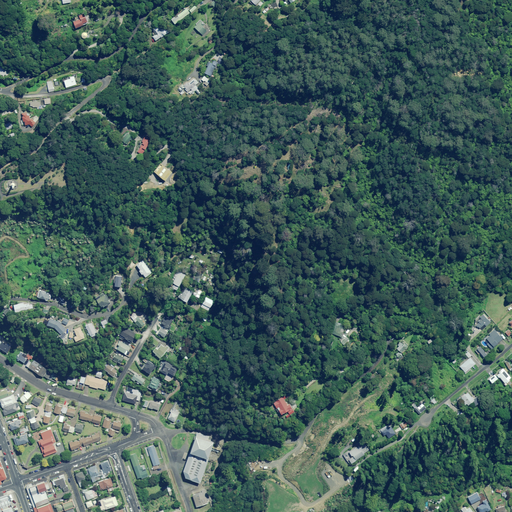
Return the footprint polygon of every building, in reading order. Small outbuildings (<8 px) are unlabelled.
[(189,10),(187,7),(184,8),(185,10),(174,18),(173,18),(171,19),(175,24),(190,13),(188,11),(189,10)] [(87,22),(84,14),(79,16),(80,19),(73,22),(76,28),(83,25),(83,23),(87,22)] [(206,25),(200,19),(196,24),(196,25),(194,27),(203,35),(207,30),(204,28),(206,25)] [(162,25),(158,28),(157,26),(152,29),(156,35),(153,37),(155,40),(170,31),(168,27),(165,29),(162,25)] [(217,62),(214,61),(212,64),(210,62),(205,73),(211,76),(215,68),(216,69),(217,66),(216,66),(217,62)] [(0,74),(1,75),(2,75),(3,76),(5,75),(6,76),(8,74),(0,66),(0,74)] [(76,84),(74,76),(70,77),(70,79),(64,80),(66,87),(76,84)] [(191,89),(192,90),(188,92),(190,95),(194,92),(198,88),(195,85),(198,82),(194,77),(188,83),(188,82),(183,86),(182,84),(180,86),(182,89),(185,87),(188,91),(191,89)] [(29,112),(22,112),(22,122),(25,121),(25,125),(29,124),(32,127),(35,123),(39,119),(38,118),(39,118),(36,116),(33,119),(32,118),(30,119),(29,112)] [(134,138),(128,132),(121,139),(127,144),(131,140),(134,138)] [(151,138),(146,134),(142,142),(143,142),(138,151),(143,154),(151,138)] [(172,172),(161,163),(155,171),(165,180),(172,172)] [(143,260),(136,265),(140,270),(139,271),(142,274),(145,277),(151,273),(143,260)] [(174,283),(172,287),(177,290),(185,275),(178,270),(171,282),(174,283)] [(192,292),(185,288),(183,292),(182,291),(178,297),(187,302),(192,292)] [(47,292),(40,290),(38,297),(45,299),(45,298),(50,299),(51,294),(46,293),(47,292)] [(109,299),(106,294),(97,299),(101,307),(106,304),(107,305),(111,303),(108,299),(109,299)] [(214,301),(206,297),(201,306),(209,310),(214,301)] [(29,303),(24,304),(24,303),(14,305),(15,312),(30,309),(29,303)] [(491,322),(483,314),(477,320),(479,322),(477,325),(480,328),(484,324),(486,327),(491,322)] [(132,319),(140,327),(141,326),(142,327),(145,324),(137,315),(132,319)] [(170,316),(169,318),(165,316),(162,320),(163,320),(161,324),(167,328),(174,318),(170,316)] [(67,330),(58,321),(50,318),(47,324),(55,328),(61,335),(67,330)] [(96,332),(92,323),(85,326),(91,337),(95,335),(94,333),(96,332)] [(84,336),(84,335),(83,333),(80,327),(74,329),(77,336),(74,337),(76,341),(84,338),(84,336)] [(136,334),(124,327),(120,334),(132,340),(136,334)] [(167,332),(161,328),(158,333),(164,337),(167,332)] [(343,331),(333,328),(331,333),(341,337),(343,331)] [(503,339),(494,329),(489,334),(490,334),(486,338),(490,342),(487,344),(492,349),(495,347),(494,346),(503,339)] [(1,342),(0,340),(0,347),(7,352),(11,346),(3,340),(1,342)] [(114,347),(117,349),(126,354),(128,355),(130,352),(127,351),(130,346),(131,347),(132,345),(126,341),(125,343),(120,340),(118,344),(116,343),(114,347)] [(408,346),(402,341),(398,345),(399,347),(397,348),(401,353),(408,346)] [(156,355),(158,356),(160,358),(169,347),(165,344),(162,342),(160,343),(162,345),(159,348),(157,346),(152,352),(156,355)] [(27,355),(21,352),(17,358),(24,362),(27,358),(29,360),(30,359),(31,359),(33,357),(28,354),(27,355)] [(123,356),(117,353),(113,360),(121,363),(124,356),(123,356)] [(476,364),(471,357),(460,366),(465,372),(476,364)] [(33,370),(43,376),(48,369),(34,360),(31,364),(36,367),(33,370)] [(156,366),(147,360),(142,367),(150,373),(153,368),(154,369),(156,366)] [(178,368),(165,362),(161,370),(167,374),(168,372),(174,375),(178,368)] [(115,366),(111,363),(109,365),(108,364),(104,369),(113,376),(117,371),(113,368),(115,366)] [(511,378),(503,368),(499,371),(500,373),(498,374),(502,379),(505,383),(511,378)] [(145,380),(135,373),(131,379),(134,381),(135,380),(142,384),(145,380)] [(86,378),(81,376),(80,382),(84,384),(90,385),(89,386),(98,389),(98,388),(105,390),(108,381),(87,375),(86,378)] [(498,379),(495,375),(489,379),(492,383),(498,379)] [(77,378),(68,376),(66,384),(72,386),(72,384),(75,385),(77,378)] [(160,381),(155,378),(154,380),(153,379),(148,388),(151,390),(153,388),(154,388),(153,389),(158,392),(162,384),(159,383),(160,381)] [(139,391),(128,388),(126,392),(124,392),(122,400),(136,403),(137,400),(139,401),(141,393),(138,392),(139,391)] [(0,398),(12,395),(11,390),(7,391),(7,389),(0,391),(0,398)] [(32,396),(28,391),(20,399),(23,403),(32,396)] [(473,396),(472,397),(468,393),(466,395),(465,394),(461,397),(468,406),(474,400),(474,399),(475,399),(473,396)] [(0,400),(3,408),(17,403),(14,394),(0,399),(0,400)] [(42,401),(35,397),(32,402),(39,406),(42,401)] [(287,405),(284,398),(274,403),(277,409),(278,408),(281,414),(284,413),(287,418),(291,416),(290,414),(294,412),(290,403),(287,405)] [(176,399),(171,409),(170,411),(171,412),(168,418),(174,422),(179,413),(177,412),(178,410),(176,409),(175,409),(179,401),(176,399)] [(160,404),(150,401),(148,407),(152,409),(152,408),(159,410),(160,404)] [(17,403),(3,408),(4,410),(3,410),(4,415),(18,410),(16,407),(19,406),(17,402),(17,403)] [(426,408),(422,404),(420,406),(417,402),(412,406),(419,414),(426,408)] [(52,405),(46,403),(45,410),(46,411),(43,422),(49,423),(51,412),(52,405)] [(62,409),(62,406),(56,405),(54,412),(60,414),(61,412),(61,411),(62,409)] [(67,408),(66,414),(66,415),(74,417),(76,410),(68,408),(67,408)] [(29,421),(30,421),(33,429),(39,427),(34,414),(34,413),(33,410),(27,413),(29,418),(28,419),(29,421)] [(89,415),(89,413),(81,411),(79,418),(87,420),(92,422),(100,424),(102,417),(94,415),(94,416),(89,415)] [(104,418),(102,426),(109,428),(111,420),(104,418)] [(21,423),(19,419),(9,423),(12,430),(20,427),(19,424),(21,423)] [(111,427),(116,429),(120,430),(122,423),(118,422),(113,421),(111,427)] [(78,434),(79,432),(81,433),(83,425),(76,423),(75,431),(76,431),(75,433),(78,434)] [(66,432),(66,431),(73,433),(73,431),(74,432),(75,427),(64,425),(63,430),(64,430),(63,431),(66,432)] [(21,435),(25,433),(25,432),(29,430),(27,426),(19,429),(21,435)] [(396,434),(391,426),(385,429),(384,427),(381,429),(383,431),(382,432),(384,435),(386,434),(389,438),(396,434)] [(56,442),(51,429),(41,433),(43,438),(37,441),(44,457),(58,452),(54,443),(56,442)] [(79,438),(80,439),(78,440),(77,439),(69,442),(72,450),(82,446),(81,445),(84,444),(84,446),(101,439),(100,436),(101,436),(99,431),(91,434),(91,436),(85,438),(85,436),(79,438)] [(29,441),(26,434),(18,437),(18,436),(13,438),(16,446),(29,441)] [(200,482),(216,442),(196,434),(180,475),(200,482)] [(369,450),(364,442),(357,447),(356,447),(349,452),(353,457),(349,459),(352,463),(364,454),(364,453),(369,450)] [(137,479),(144,476),(135,455),(128,458),(137,479)] [(161,470),(156,456),(147,459),(153,473),(161,470)] [(102,475),(111,472),(108,463),(98,466),(102,475)] [(90,483),(100,479),(96,467),(85,471),(90,483)] [(78,488),(86,484),(81,472),(72,476),(78,488)] [(68,490),(63,476),(54,480),(56,486),(60,485),(61,489),(64,488),(65,492),(68,490)] [(35,485),(37,492),(46,488),(43,480),(35,483),(35,485)] [(109,481),(94,485),(97,495),(111,492),(109,481)] [(31,494),(37,492),(35,485),(28,488),(31,494)] [(205,505),(198,485),(184,490),(191,510),(205,505)] [(32,495),(37,508),(50,503),(46,491),(32,495)] [(93,491),(82,495),(85,503),(96,499),(93,491)] [(481,499),(477,493),(469,497),(472,504),(481,499)] [(0,504),(2,511),(13,511),(8,496),(0,498),(0,504)] [(106,511),(116,509),(113,499),(97,504),(99,511),(106,511)] [(491,509),(487,499),(483,501),(484,504),(478,507),(480,511),(482,511),(487,510),(487,511),(491,509)] [(58,511),(75,506),(73,500),(60,505),(59,503),(53,505),(53,508),(56,507),(57,511),(58,511)] [(37,508),(38,511),(53,511),(50,503),(37,508)]
